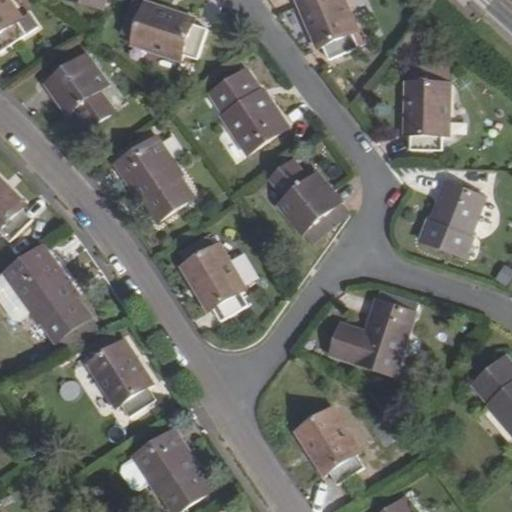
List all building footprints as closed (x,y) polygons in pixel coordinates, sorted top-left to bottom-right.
[(9,0),(0,0),(0,52),(0,53),(28,35),(20,23),(23,20),(9,0)] [(61,0),(62,0),(102,12),(105,0),(61,0)] [(147,4),(135,0),(131,12),(143,16),(147,4)] [(345,0),(301,0),(301,1),(299,2),(319,50),(324,48),(329,62),(360,50),(355,35),(358,33),(345,0)] [(195,24),(196,21),(147,4),(143,16),(131,12),(121,41),(183,62),(184,57),(199,61),(210,30),(195,24)] [(414,63),(428,37),(414,29),(399,56),(414,63)] [(103,94),(111,89),(89,58),(48,87),(70,117),(78,112),(92,132),(117,115),(103,94)] [(250,157),(291,128),(270,96),(265,99),(261,93),(246,70),(211,94),(226,116),(224,118),(250,157)] [(445,153),(445,137),(450,138),(451,85),(408,84),(407,136),(412,136),(412,152),(445,153)] [(266,89),(261,93),(265,99),(270,96),(266,89)] [(158,138),(117,166),(139,199),(143,195),(148,202),(163,223),(197,200),(182,178),(185,176),(158,138)] [(281,207),(314,246),(328,234),(319,224),(343,204),(344,203),(320,174),(312,181),(295,162),(272,181),(288,201),(281,207)] [(25,210),(29,207),(0,177),(0,233),(1,233),(12,244),(36,221),(25,210)] [(441,198),(446,199),(436,225),(431,222),(429,222),(421,241),(468,259),(475,239),(472,238),(487,199),(447,183),(441,198)] [(143,195),(139,199),(144,204),(148,202),(143,195)] [(446,199),(441,198),(431,222),(436,225),(446,199)] [(351,214),(343,204),(319,224),(328,234),(351,214)] [(222,246),(218,248),(211,236),(182,253),(188,265),(184,267),(210,312),(214,310),(222,323),(251,307),(243,292),(246,290),(222,246)] [(54,257),(44,244),(34,251),(44,265),(54,257)] [(93,320),(94,319),(79,299),(75,292),(77,290),(54,257),(44,265),(34,251),(0,273),(0,306),(9,320),(15,322),(31,311),(42,326),(44,324),(59,344),(79,330),(86,340),(100,330),(93,320)] [(77,290),(75,292),(79,299),(83,296),(77,290)] [(382,292),(379,301),(388,305),(391,295),(382,292)] [(388,305),(379,301),(369,333),(366,342),(357,339),(360,330),(343,325),(333,356),(396,377),(417,314),(419,305),(391,295),(388,305)] [(79,330),(60,343),(68,354),(86,340),(79,330)] [(369,333),(360,330),(357,339),(366,342),(369,333)] [(128,342),(123,345),(115,333),(87,351),(95,363),(92,366),(119,408),(123,406),(132,419),(160,402),(151,388),(156,385),(128,342)] [(511,433),(511,363),(507,358),(475,386),(492,406),(490,408),(511,433)] [(366,468),(358,456),(362,453),(334,409),(298,433),(327,476),(331,473),(340,486),(366,468)] [(174,511),(186,511),(215,494),(201,474),(196,466),(200,464),(177,431),(136,458),(162,499),(165,496),(174,511)] [(200,464),(196,466),(201,474),(204,471),(200,464)] [(415,511),(407,500),(389,511),(415,511)]
